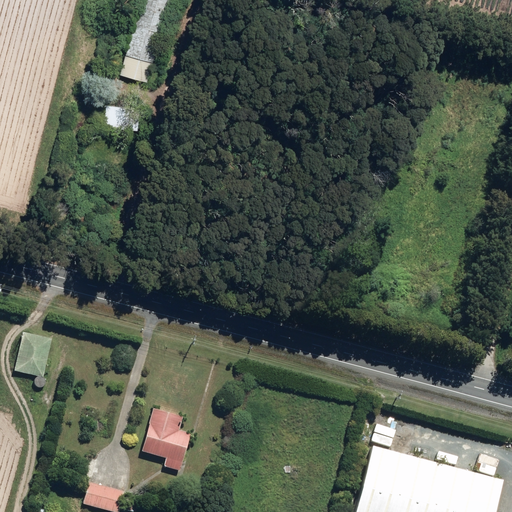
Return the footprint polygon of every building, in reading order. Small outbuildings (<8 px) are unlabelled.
[(171,0),(138,0),(118,76),(146,83),(157,38),(167,40),(170,30),(164,28),(171,0)] [(139,108),(104,105),(102,127),(137,130),(139,108)] [(50,340),(21,333),(12,372),(41,378),(50,340)] [(188,435),(176,432),(180,418),(151,410),(146,425),(147,425),(139,452),(164,459),(162,467),(177,471),(184,449),(188,435)] [(362,431),(340,511),(470,511),(483,463),(362,431)] [(96,463),(87,460),(82,475),(91,479),(96,463)] [(116,511),(122,492),(87,483),(81,505),(109,511),(116,511)]
